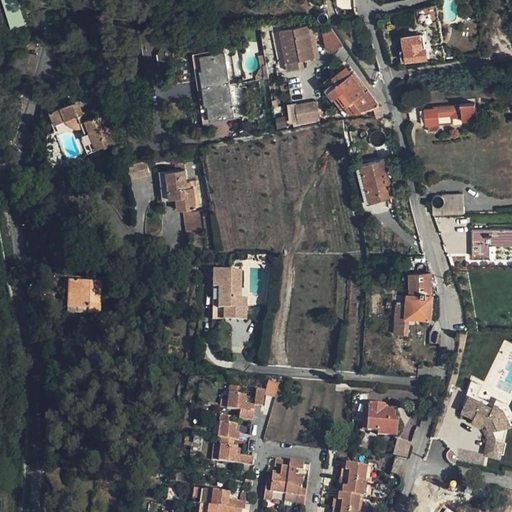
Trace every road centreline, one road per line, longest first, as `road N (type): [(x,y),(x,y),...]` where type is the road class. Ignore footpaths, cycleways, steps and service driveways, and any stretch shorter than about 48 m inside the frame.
road 1 (residential): [(367,0),(447,328),(412,465)]
road 2 (residential): [(0,160),(43,374),(37,511)]
road 3 (unknown): [(3,172),(35,84),(52,72),(80,80),(132,124),(180,131),(227,125)]
road 4 (unknown): [(173,234),(141,247),(103,202),(75,190),(61,200),(46,241),(24,256)]
